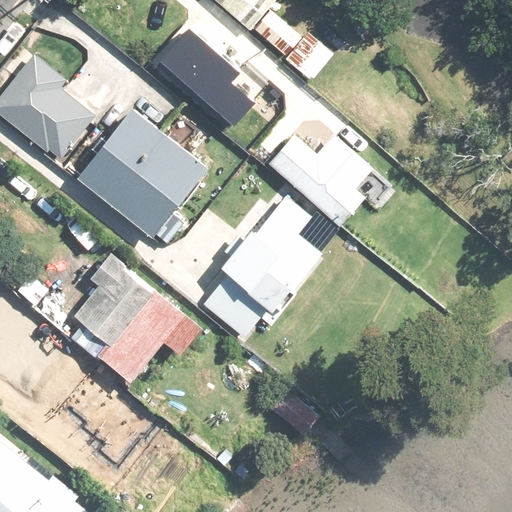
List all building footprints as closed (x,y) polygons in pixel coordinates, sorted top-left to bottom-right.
[(219,0),(249,26),(271,0),(219,0)] [(190,14),(152,59),(227,123),(258,87),(235,68),(243,58),(190,14)] [(263,33),(287,53),(303,34),(279,14),(263,33)] [(287,58),(313,78),(335,50),(310,30),(287,58)] [(51,148),(62,157),(98,112),(62,84),(68,77),(35,51),(0,94),(0,110),(50,149),(51,148)] [(266,117),(246,102),(224,129),(244,145),(266,117)] [(79,172),(153,233),(209,164),(135,104),(79,172)] [(270,160),(341,223),(368,193),(358,184),(375,165),(335,131),(318,150),(296,131),(270,160)] [(313,214),(288,193),(259,228),(256,225),(224,262),(232,268),(205,300),(248,336),(277,302),(284,308),(300,289),(295,285),(325,251),(300,230),(313,214)] [(184,350),(204,324),(127,264),(129,262),(113,249),(92,275),(99,281),(75,312),(109,338),(99,351),(134,379),(167,337),(184,350)] [(0,381),(31,338),(0,315),(0,381)] [(47,423),(122,483),(152,445),(147,442),(156,431),(132,412),(128,417),(82,380),(47,423)] [(273,407),(306,433),(322,413),(289,387),(273,407)] [(0,511),(89,511),(72,498),(76,493),(48,470),(43,475),(0,440),(0,511)]
